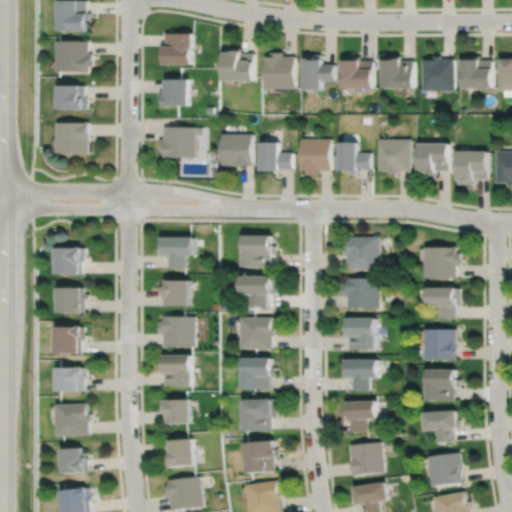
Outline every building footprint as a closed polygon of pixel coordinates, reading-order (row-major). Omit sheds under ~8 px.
[(58,0),(58,31),(88,31),(88,22),(92,22),(92,13),(88,13),(88,0),(58,0)] [(166,33),(166,46),(161,46),(161,55),(163,55),(163,65),(193,65),(193,33),(166,33)] [(57,41),(57,72),(89,72),(89,66),(94,66),(94,54),(89,54),(89,41),(57,41)] [(224,52),(224,82),(256,82),(256,53),(242,53),(242,48),(233,49),(233,52),(224,52)] [(266,57),(266,88),(297,88),(297,56),(284,56),(284,52),(271,52),(271,57),(266,57)] [(305,58),(304,91),(323,91),(323,81),(336,81),(336,64),(323,64),(323,59),(322,59),(322,55),(306,55),(306,58),(305,58)] [(384,60),(384,88),(415,88),(415,60),(402,60),(402,58),(401,58),(401,56),(395,56),(395,58),(394,58),(394,60),(384,60)] [(424,59),(424,91),(455,91),(455,59),(442,59),(442,56),(434,56),(434,59),(424,59)] [(464,59),(464,89),(494,88),(494,60),(481,60),(481,56),(473,56),(473,59),(464,59)] [(344,60),(344,89),(374,89),(374,61),(362,61),(362,57),(353,57),(353,60),(344,60)] [(511,59),(503,59),(503,91),(511,91),(511,59)] [(164,79),(164,92),(160,92),(160,98),(161,98),(161,106),(189,107),(190,79),(164,79)] [(57,85),(57,110),(83,110),(83,109),(89,109),(89,98),(86,98),(86,85),(57,85)] [(60,122),(60,151),(90,151),(90,122),(60,122)] [(164,126),(164,140),(160,140),(160,152),(164,152),(164,158),(196,158),(196,126),(164,126)] [(223,134),(223,166),(239,166),(239,167),(254,167),(254,134),(223,134)] [(302,139),(302,171),(307,171),(307,175),(320,175),(320,171),(332,171),(332,139),(302,139)] [(380,139),(380,171),(391,171),(391,174),(399,174),(399,171),(412,171),(412,139),(380,139)] [(261,142),(261,172),(279,172),(279,169),(293,169),(293,152),(279,152),(280,142),(261,142)] [(341,142),(341,172),(351,172),(351,174),(359,174),(359,169),(372,169),(372,152),(359,152),(359,142),(341,142)] [(421,144),(421,174),(429,174),(429,176),(438,176),(438,171),(451,171),(451,144),(421,144)] [(511,151),(499,151),(499,183),(510,183),(510,186),(511,186),(511,151)] [(460,152),(460,185),(477,185),(477,179),(490,179),(491,152),(460,152)] [(162,235),(162,253),(171,253),(171,267),(188,267),(188,252),(198,253),(198,233),(165,233),(165,235),(162,235)] [(245,236),(245,257),(247,257),(247,265),(272,265),(272,256),(275,256),(275,254),(277,254),(277,246),(274,247),(274,236),(245,236)] [(349,237),(349,248),(346,248),(346,256),(349,256),(349,266),(380,266),(380,237),(349,237)] [(60,243),(60,272),(85,273),(85,258),(88,258),(88,245),(85,245),(85,244),(60,243)] [(427,244),(427,276),(459,276),(459,263),(463,263),(463,250),(459,250),(459,244),(427,244)] [(244,273),(244,292),(253,292),(253,305),(270,305),(270,292),(280,292),(280,276),(278,276),(278,273),(244,273)] [(349,275),(349,281),(345,281),(345,294),(349,294),(349,306),(380,307),(380,276),(349,275)] [(166,278),(166,284),(162,284),(162,290),(166,290),(166,303),(193,304),(193,277),(169,276),(169,278),(166,278)] [(62,284),(62,310),(87,311),(87,297),(91,297),(92,291),(87,291),(88,285),(85,285),(85,284),(62,284)] [(431,284),(431,304),(441,304),(441,317),(457,317),(457,303),(463,303),(463,286),(459,286),(459,284),(431,284)] [(166,313),(166,319),(162,319),(162,332),(166,332),(166,345),(197,345),(197,314),(170,314),(170,313),(166,313)] [(245,314),(245,346),(276,346),(276,333),(280,333),(280,326),(276,326),(277,314),(245,314)] [(349,315),(349,325),(347,325),(347,326),(345,326),(345,333),(350,333),(350,347),(377,347),(377,315),(349,315)] [(60,323),(59,351),(84,351),(84,338),(88,338),(88,332),(87,332),(87,325),(86,325),(86,323),(60,323)] [(427,327),(427,358),(459,358),(459,327),(427,327)] [(165,352),(165,363),(163,363),(163,370),(167,370),(167,384),(195,384),(195,352),(165,352)] [(246,357),(246,387),(272,387),(272,374),(277,374),(277,366),(273,366),(273,355),(250,355),(250,357),(246,357)] [(345,358),(344,375),(354,375),(354,389),(371,389),(371,375),(379,375),(380,357),(347,357),(347,358),(345,358)] [(62,365),(61,389),(87,390),(87,376),(90,376),(90,366),(87,366),(87,364),(80,364),(80,365),(62,365)] [(430,367),(430,399),(457,399),(457,385),(462,385),(462,378),(461,378),(461,376),(459,376),(459,367),(430,367)] [(163,399),(163,410),(166,409),(166,422),(194,421),(193,397),(174,398),(174,397),(168,397),(168,399),(163,399)] [(246,398),(248,429),(274,428),(273,415),(279,415),(278,397),(274,397),(246,398)] [(349,399),(349,418),(351,418),(352,431),(368,430),(368,417),(378,416),(377,398),(349,399)] [(59,402),(61,434),(92,433),(92,420),(95,420),(95,412),(91,412),(91,401),(59,402)] [(428,410),(429,429),(438,428),(439,442),(456,440),(455,427),(464,426),(463,418),(460,418),(460,408),(428,410)] [(170,439),(171,452),(168,452),(169,465),(199,463),(196,437),(170,439)] [(246,441),(249,472),(277,469),(276,456),(280,456),(280,447),(276,447),(275,439),(246,441)] [(351,443),(354,474),(386,470),(383,440),(351,443)] [(66,447),(68,471),(91,470),(90,455),(89,455),(89,451),(86,451),(86,446),(66,447)] [(431,455),(435,485),(466,481),(463,451),(431,455)] [(171,479),(171,484),(167,484),(169,497),(173,496),(175,509),(206,505),(202,475),(171,479)] [(248,483),(251,511),(276,511),(284,511),(282,497),(285,497),(284,489),(281,490),(279,479),(248,483)] [(356,485),(357,495),(354,495),(355,504),(364,503),(365,511),(381,511),(380,500),(390,498),(387,480),(356,485)] [(65,489),(67,511),(93,511),(92,500),(95,499),(95,494),(94,494),(93,486),(65,489)] [(437,496),(440,511),(471,511),(471,508),(474,508),(473,500),(470,501),(468,490),(437,496)]
